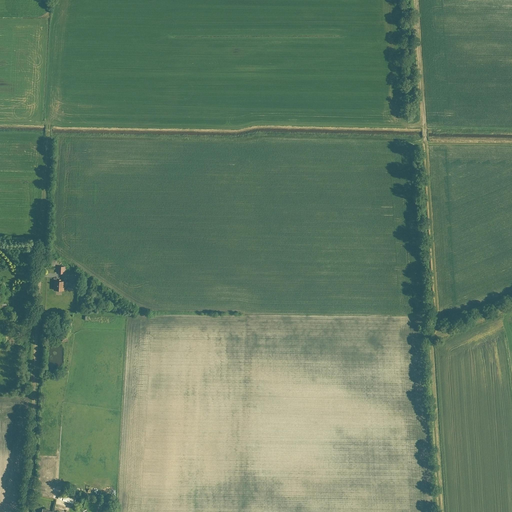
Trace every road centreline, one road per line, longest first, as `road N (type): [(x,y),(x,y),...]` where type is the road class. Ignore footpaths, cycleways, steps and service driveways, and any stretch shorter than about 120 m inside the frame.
road 1 (track): [(48,110),(25,501)]
road 2 (track): [(416,0),(434,336)]
road 3 (track): [(511,305),(427,339),(438,511)]
